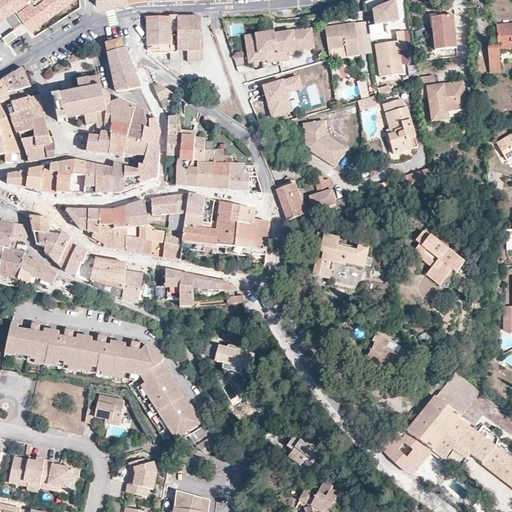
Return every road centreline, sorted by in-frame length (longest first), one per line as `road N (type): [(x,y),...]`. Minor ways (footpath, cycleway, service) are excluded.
road 1 (residential): [(225,432),(176,336),(153,316),(69,279),(32,251),(27,224),(0,212)]
road 2 (residential): [(448,511),(397,478),(342,420),(258,295)]
road 3 (residential): [(235,454),(138,332),(28,312)]
road 4 (residential): [(258,295),(229,275),(106,254),(45,206)]
road 5 (residential): [(134,48),(247,138),(271,203)]
road 6 (residential): [(143,9),(298,0)]
road 7 (residential): [(134,48),(163,122),(161,188)]
road 8 (residential): [(90,511),(100,457),(87,444),(19,431)]
